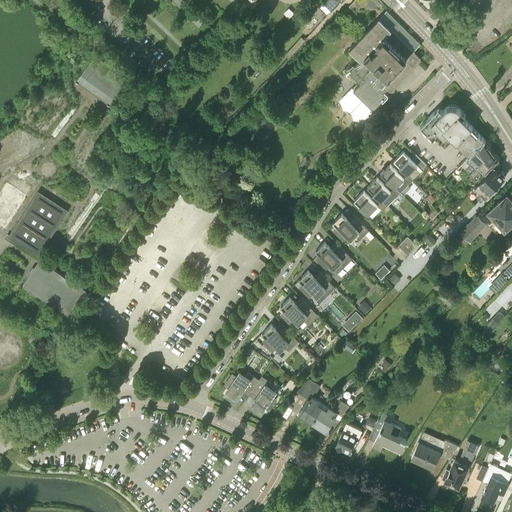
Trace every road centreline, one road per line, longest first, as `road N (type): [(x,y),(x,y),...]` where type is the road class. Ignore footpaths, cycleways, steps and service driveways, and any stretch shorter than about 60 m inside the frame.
road 1 (residential): [(456,61),(330,192),(187,405)]
road 2 (tertiary): [(421,511),(187,405)]
road 3 (tertiary): [(0,438),(123,397),(187,405)]
